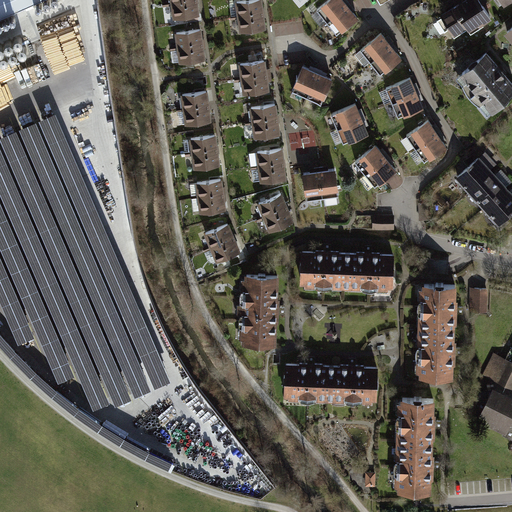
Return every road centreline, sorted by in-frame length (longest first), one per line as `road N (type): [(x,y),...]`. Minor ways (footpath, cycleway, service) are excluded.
road 1 (track): [(364,511),(244,370),(193,285),(144,0)]
road 2 (residential): [(378,15),(410,55),(455,142),(444,164),(405,195),(407,221),(422,239),(511,258)]
road 3 (track): [(288,511),(168,481),(113,452),(0,361)]
